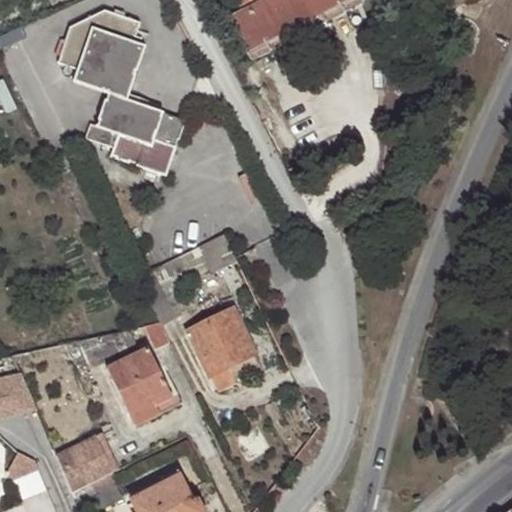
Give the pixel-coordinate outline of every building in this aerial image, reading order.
[(244,57),(354,0),(272,0),(228,24),(244,57)] [(364,4),(361,0),(354,0),(244,57),(247,64),(364,4)] [(143,25),(107,13),(73,29),(60,65),(80,72),(76,84),(110,95),(99,128),(98,130),(107,133),(103,146),(116,150),(113,159),(169,179),(189,123),(130,103),(148,49),(136,45),(143,25)] [(89,141),(103,146),(107,133),(98,130),(99,128),(94,127),(89,141)] [(214,274),(237,262),(224,236),(201,246),(214,274)] [(171,261),(150,270),(157,285),(178,275),(171,261)] [(150,270),(136,277),(159,325),(174,319),(157,285),(150,270)] [(254,357),(232,312),(188,333),(208,379),(254,357)] [(168,344),(159,325),(143,329),(154,352),(168,344)] [(130,331),(68,345),(79,370),(88,367),(91,372),(130,354),(128,347),(136,344),(130,331)] [(155,408),(170,400),(146,351),(106,370),(128,416),(152,404),(155,408)] [(0,418),(37,412),(21,377),(0,381),(0,418)] [(176,397),(170,400),(155,408),(152,404),(128,416),(133,427),(180,405),(176,397)] [(113,473),(120,470),(104,439),(59,462),(73,494),(85,488),(93,483),(113,473)] [(49,487),(30,453),(8,465),(27,499),(49,487)] [(118,485),(113,473),(93,483),(97,493),(98,495),(118,485)] [(192,500),(181,476),(128,500),(134,511),(202,511),(199,502),(192,500)] [(93,483),(85,488),(89,496),(97,493),(93,483)]
